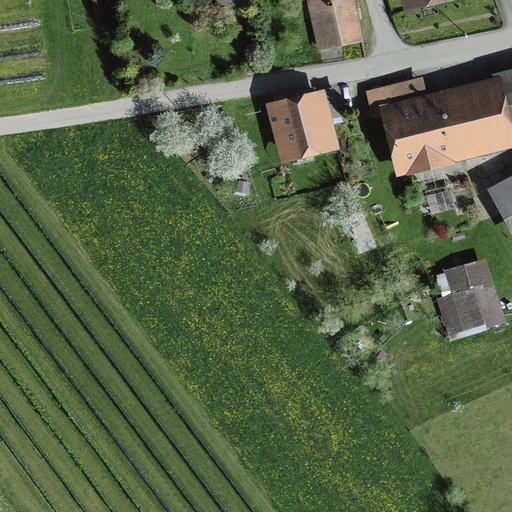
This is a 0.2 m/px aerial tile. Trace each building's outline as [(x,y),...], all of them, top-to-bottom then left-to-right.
[(216,0),(219,9),(260,0),(216,0)] [(307,0),(321,51),(365,42),(354,0),(307,0)] [(392,0),(394,9),(431,0),(392,0)] [(388,103),(376,106),(394,174),(511,142),(511,140),(510,134),(511,133),(511,67),(494,72),(496,78),(425,96),(420,78),(384,87),(388,103)] [(322,88),(265,103),(280,160),(337,146),(322,88)] [(511,173),(489,185),(511,229),(511,173)] [(453,187),(427,193),(430,209),(456,203),(453,187)] [(503,318),(484,257),(449,268),(456,292),(439,297),(451,334),(503,318)]
